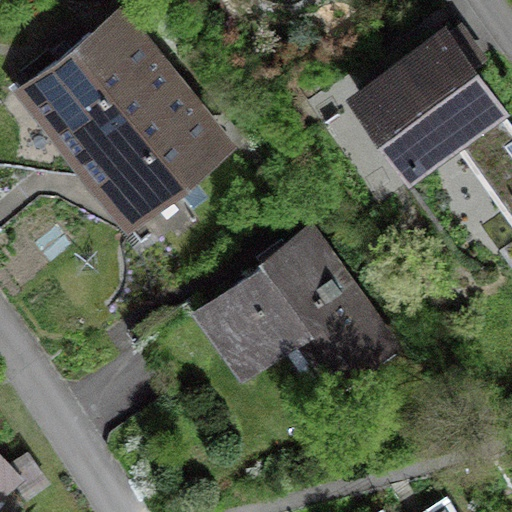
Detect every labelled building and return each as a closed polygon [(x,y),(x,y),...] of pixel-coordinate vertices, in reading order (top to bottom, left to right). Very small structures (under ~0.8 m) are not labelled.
[(17,85),(75,159),(183,74),(126,1),(17,85)] [(511,115),(445,17),(346,83),(410,177),(463,142),(511,214),(511,115)] [(183,74),(75,159),(129,228),(238,143),(183,74)] [(317,219),(193,306),(243,376),(303,334),(341,386),(404,342),(317,219)] [(0,444),(0,498),(27,475),(0,444)]
